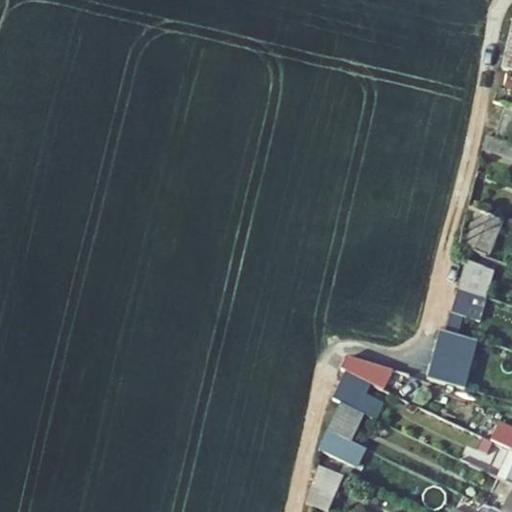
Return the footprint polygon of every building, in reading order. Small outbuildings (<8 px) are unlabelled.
[(501,143),(511,146),(511,109),(509,109),(501,143)] [(489,139),(486,154),(511,161),(511,146),(501,143),(489,139)] [(504,229),(483,220),(469,253),(489,262),(504,229)] [(469,277),(463,297),(492,307),(498,285),(469,277)] [(460,305),(454,329),(482,336),(489,314),(460,305)] [(439,335),(436,352),(458,355),(460,338),(439,335)] [(338,370),(342,372),(368,385),(382,392),(387,374),(341,363),(338,370)] [(356,413),(368,385),(342,372),(329,399),(339,405),(356,413)] [(342,442),(356,413),(339,405),(326,434),(342,442)] [(511,434),(498,427),(489,444),(511,455),(511,434)] [(336,457),(342,442),(326,434),(319,449),(336,457)] [(329,510),(344,478),(326,470),(312,503),(329,510)]
